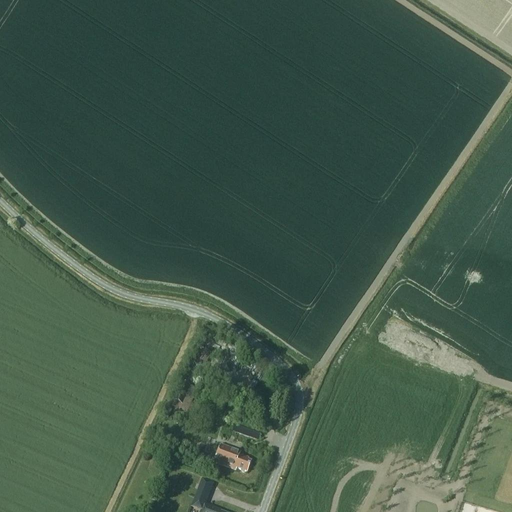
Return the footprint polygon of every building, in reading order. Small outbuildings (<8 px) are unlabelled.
[(203,369),(212,354),(201,348),(192,362),(203,369)] [(173,402),(182,406),(191,387),(182,383),(173,402)] [(259,440),(262,432),(234,421),(231,430),(259,440)] [(247,473),(250,462),(247,461),(248,459),(239,456),(241,452),(221,445),(214,463),(235,471),(236,469),(247,473)] [(220,511),(221,510),(205,504),(213,483),(202,479),(198,489),(191,507),(201,511),(200,511),(220,511)]
